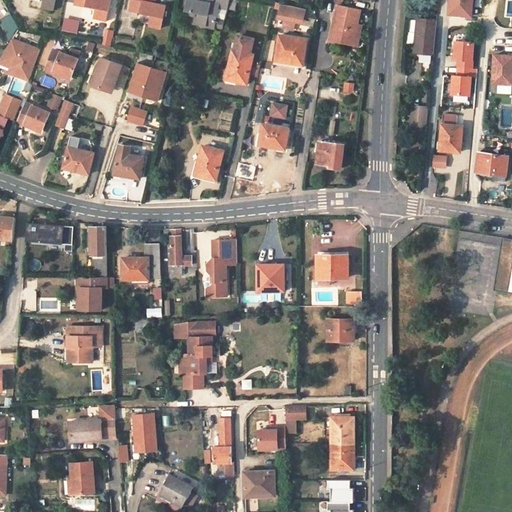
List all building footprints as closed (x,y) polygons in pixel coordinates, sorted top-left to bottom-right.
[(43,0),(42,7),(54,10),(56,0),(43,0)] [(76,0),(76,3),(97,8),(96,18),(107,21),(111,0),(76,0)] [(155,0),(131,0),(130,9),(152,15),(149,25),(161,28),(166,5),(155,3),(155,0)] [(227,10),(229,0),(217,0),(217,4),(200,0),(187,0),(186,9),(197,13),(194,23),(214,28),(216,20),(218,8),(227,10)] [(234,0),(229,0),(228,8),(234,9),(237,1),(235,0),(234,0)] [(473,0),(451,0),(450,14),(473,16),(473,0)] [(301,6),(284,3),(281,16),(286,17),(296,20),(298,20),(299,18),(301,6)] [(330,39),(354,44),(359,22),(362,7),(338,3),(336,11),(335,18),(330,39)] [(301,6),(299,18),(305,19),(307,8),(301,6)] [(77,33),(80,20),(64,16),(61,29),(77,33)] [(296,20),(286,17),(284,26),(294,29),(296,20)] [(434,55),(437,21),(418,19),(415,52),(434,55)] [(216,20),(214,28),(222,30),(224,22),(216,20)] [(359,22),(354,44),(359,45),(364,23),(359,22)] [(105,28),(102,45),(111,46),(114,30),(105,28)] [(280,34),(276,59),(304,63),(307,39),(280,34)] [(21,65),(18,74),(30,79),(33,70),(41,49),(11,38),(0,57),(21,65)] [(236,49),(234,49),(227,78),(247,84),(254,56),(249,53),(251,41),(239,38),(236,49)] [(473,95),(474,40),(454,39),(454,73),(451,73),(450,94),(473,95)] [(53,48),(46,68),(51,70),(51,73),(67,79),(70,74),(71,75),(77,56),(53,48)] [(91,84),(108,90),(113,76),(117,78),(122,64),(102,55),(91,84)] [(0,57),(0,56),(0,60),(14,66),(13,73),(18,74),(21,65),(0,57)] [(145,93),(153,69),(138,64),(131,86),(138,89),(137,91),(145,93)] [(511,65),(503,66),(503,75),(511,75),(511,65)] [(161,96),(168,72),(153,68),(153,69),(145,93),(153,96),(154,94),(161,96)] [(112,92),(117,78),(113,76),(108,90),(112,92)] [(344,81),(343,91),(353,92),(355,83),(344,81)] [(145,95),(145,93),(137,91),(138,89),(131,86),(129,91),(145,95)] [(47,107),(58,109),(61,95),(50,93),(47,107)] [(64,128),(74,102),(64,99),(55,125),(64,128)] [(26,101),(19,121),(26,123),(27,121),(43,127),(50,110),(26,101)] [(284,116),(286,104),(272,102),(270,114),(284,116)] [(70,115),(75,116),(80,106),(74,103),(70,115)] [(128,120),(136,122),(140,108),(132,106),(128,120)] [(427,126),(428,108),(412,106),(411,124),(427,126)] [(511,135),(511,106),(503,107),(503,124),(498,124),(498,135),(511,135)] [(136,122),(144,125),(148,111),(140,108),(136,122)] [(71,130),(75,116),(70,115),(65,128),(71,130)] [(288,127),(263,123),(260,144),(286,148),(288,127)] [(463,124),(443,123),(441,150),(461,151),(463,124)] [(73,134),(65,163),(81,168),(81,171),(90,174),(95,153),(78,148),(81,137),(73,134)] [(345,144),(322,140),(317,164),(342,168),(345,144)] [(121,144),(116,170),(133,173),(132,177),(141,178),(144,157),(130,154),(132,146),(121,144)] [(223,151),(205,147),(197,173),(216,178),(223,151)] [(508,156),(480,152),(478,172),(505,175),(508,156)] [(81,168),(65,163),(64,167),(81,171),(81,168)] [(0,217),(0,235),(6,236),(6,239),(17,240),(18,219),(0,217)] [(30,222),(30,241),(66,242),(67,224),(30,222)] [(107,227),(93,227),(94,254),(95,254),(95,277),(108,277),(107,227)] [(182,230),(172,230),(173,270),(176,269),(177,276),(184,275),(184,265),(192,265),(192,257),(183,257),(182,230)] [(232,239),(213,239),(214,257),(208,263),(208,269),(214,275),(214,281),(207,288),(207,295),(227,295),(226,263),(232,263),(232,239)] [(508,293),(511,293),(511,243),(501,241),(493,287),(508,290),(508,293)] [(162,242),(147,243),(146,259),(124,259),(125,279),(150,278),(150,257),(162,257),(162,242)] [(349,255),(318,256),(318,277),(349,276),(349,255)] [(285,263),(258,264),(259,290),(285,289),(285,263)] [(95,277),(78,277),(78,288),(81,288),(80,310),(102,310),(102,288),(107,288),(108,277),(95,277)] [(162,306),(161,279),(153,280),(154,306),(162,306)] [(171,314),(169,300),(163,301),(165,315),(171,314)] [(356,322),(337,322),(337,320),(330,320),(329,340),(356,340),(356,322)] [(176,324),(176,337),(190,337),(190,359),(185,358),(185,373),(185,388),(204,388),(203,373),(207,373),(207,362),(207,355),(210,355),(212,355),(212,336),(215,336),(215,322),(189,322),(176,324)] [(69,325),(68,345),(72,345),(72,360),(91,360),(91,345),(101,344),(101,325),(69,325)] [(100,419),(115,417),(113,404),(99,405),(100,419)] [(307,405),(288,405),(288,419),(307,418),(307,405)] [(231,408),(224,408),(225,416),(221,416),(222,446),(215,446),(216,463),(232,462),(231,408)] [(155,412),(132,413),(134,453),(158,452),(155,412)] [(333,416),(333,442),(355,442),(355,416),(351,417),(351,414),(336,414),(336,416),(333,416)] [(69,421),(71,437),(81,436),(82,440),(102,439),(117,438),(115,417),(100,419),(69,421)] [(284,426),(257,427),(258,450),(285,449),(284,426)] [(356,468),(355,442),(333,442),(333,468),(356,468)] [(129,444),(118,444),(119,461),(129,461),(129,444)] [(74,481),(75,493),(95,492),(92,462),(72,463),(74,481)] [(276,469),(246,470),(247,495),(259,495),(259,491),(276,490),(276,469)] [(170,474),(160,494),(184,506),(194,487),(170,474)] [(330,486),(333,487),(332,500),(352,501),(355,501),(355,487),(352,487),(352,478),(330,478),(330,486)] [(333,508),(333,511),(355,511),(355,509),(352,508),(352,501),(332,500),(329,500),(330,508),(333,508)]
